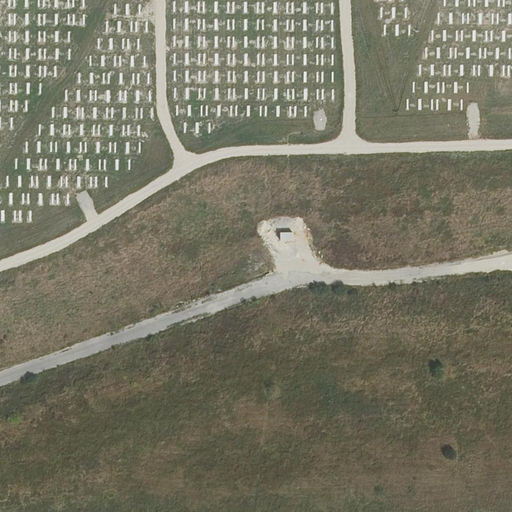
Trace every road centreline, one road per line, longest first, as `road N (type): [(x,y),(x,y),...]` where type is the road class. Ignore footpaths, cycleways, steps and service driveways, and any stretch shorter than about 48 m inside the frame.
road 1 (track): [(0,264),(54,245),(194,161),(229,150),(511,143)]
road 2 (track): [(511,260),(377,278),(286,278)]
road 3 (track): [(184,167),(163,109),(162,0)]
road 4 (track): [(348,147),(344,0)]
